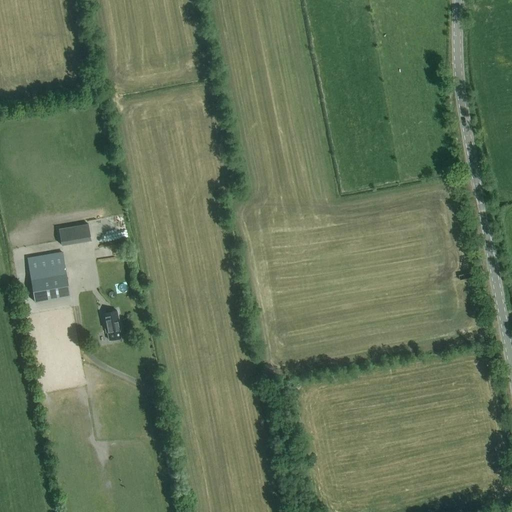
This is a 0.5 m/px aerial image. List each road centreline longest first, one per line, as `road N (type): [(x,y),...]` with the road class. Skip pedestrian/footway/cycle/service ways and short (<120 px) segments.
road 1 (tertiary): [(511,376),(463,120),(458,0)]
road 2 (track): [(178,511),(155,392),(90,360),(75,298)]
